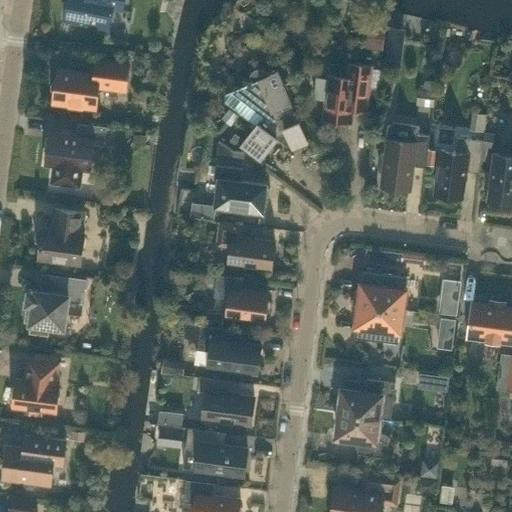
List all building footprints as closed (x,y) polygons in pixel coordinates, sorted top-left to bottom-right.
[(122,9),(124,0),(68,0),(65,19),(109,27),(113,7),(122,9)] [(126,89),(129,64),(96,59),(94,73),(58,69),(57,78),(53,80),(51,84),(52,89),(55,91),(54,101),(69,103),(70,107),(81,109),(83,105),(96,107),(98,90),(103,86),(126,89)] [(316,76),(313,98),(326,99),(323,117),(351,121),(353,108),(354,99),(367,101),(372,65),(350,63),(348,76),(346,76),(329,74),(328,78),(316,76)] [(268,74),(266,70),(262,68),(258,68),(254,69),(251,72),(249,77),(251,82),(226,92),(222,98),(256,124),(241,145),(260,160),(277,137),(287,133),(293,148),(308,142),(278,70),(268,74)] [(436,87),(419,86),(417,102),(434,104),(436,87)] [(50,180),(64,182),(79,185),(82,168),(91,169),(95,143),(104,144),(107,126),(79,122),(77,135),(50,131),(45,163),(52,164),(50,180)] [(379,157),(378,165),(379,169),(382,172),(383,172),(381,185),(411,189),(414,165),(426,166),(430,134),(417,133),(418,125),(394,122),(389,125),(387,138),(385,150),(381,153),(379,157)] [(479,171),(483,139),(458,136),(456,151),(441,149),(435,192),(463,196),(466,169),(479,171)] [(234,148),(219,138),(217,156),(233,158),(234,148)] [(491,177),(488,199),(511,202),(511,153),(510,154),(500,152),(494,152),(491,177)] [(241,179),(243,167),(216,164),(214,177),(219,178),(216,204),(224,205),(226,209),(234,210),(237,207),(263,211),(265,196),(269,196),(270,187),(266,187),(267,183),(241,179)] [(192,201),(190,215),(214,218),(216,204),(192,201)] [(82,232),(85,211),(54,207),(52,222),(55,222),(54,228),(43,226),(43,227),(41,227),(37,229),(35,232),(34,236),(36,240),(39,242),(41,242),(39,257),(81,263),(84,232),(82,232)] [(242,236),(244,224),(220,221),(217,244),(230,246),(228,262),(271,268),(275,240),(242,236)] [(367,248),(365,259),(401,264),(402,252),(367,248)] [(405,288),(407,276),(363,270),(361,289),(356,288),(354,302),(403,309),(406,288),(405,288)] [(241,289),(242,276),(217,273),(215,287),(231,289),(227,314),(265,320),(266,314),(270,312),(271,301),(268,299),(268,293),(241,289)] [(81,305),(85,279),(53,275),(51,291),(35,289),(34,291),(28,290),(27,303),(32,304),(32,308),(28,308),(26,320),(30,320),(30,323),(32,323),(31,331),(48,333),(49,325),(65,327),(68,303),(81,305)] [(400,330),(403,309),(354,302),(352,317),(357,317),(354,337),(398,342),(400,330)] [(511,340),(511,307),(473,302),(469,335),(511,340)] [(455,329),(456,320),(444,318),(443,328),(455,329)] [(245,343),(247,330),(201,324),(196,363),(258,371),(261,345),(245,343)] [(57,383),(60,361),(28,357),(26,373),(31,373),(31,379),(16,377),(13,406),(56,411),(60,383),(57,383)] [(230,392),(231,380),(200,376),(198,389),(207,390),(203,416),(251,423),(255,395),(230,392)] [(336,409),(335,411),(380,417),(391,418),(396,381),(368,377),(367,379),(368,379),(367,388),(363,391),(361,390),(360,390),(342,388),(341,397),(340,398),(339,400),(339,401),(338,403),(337,405),(337,406),(336,407),(336,408),(336,409)] [(378,430),(380,417),(335,411),(335,413),(335,416),(336,419),(336,423),(337,426),(336,435),(355,438),(355,437),(357,438),(360,441),(359,451),(358,451),(358,452),(386,456),(389,435),(387,434),(387,435),(378,430)] [(182,429),(157,425),(156,435),(181,439),(182,429)] [(219,443),(220,431),(189,426),(186,446),(199,448),(196,468),(244,474),(248,447),(219,443)] [(62,464),(66,439),(26,433),(26,434),(32,435),(30,445),(28,445),(24,447),(8,445),(3,477),(50,483),(53,463),(62,464)] [(395,501),(398,480),(367,476),(365,490),(335,486),(331,511),(383,511),(384,509),(382,506),(383,500),(395,501)] [(213,494),(214,482),(187,478),(184,500),(195,502),(193,511),(238,511),(241,498),(213,494)] [(451,502),(453,486),(443,484),(441,501),(451,502)]
